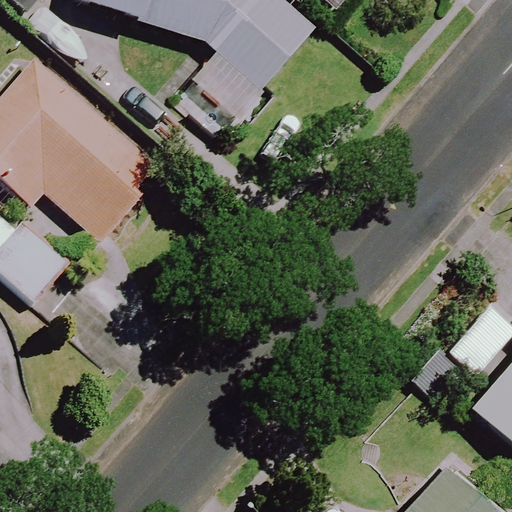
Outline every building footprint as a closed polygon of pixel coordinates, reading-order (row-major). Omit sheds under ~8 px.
[(38,0),(0,0),(0,7),(17,23),(38,0)] [(69,0),(67,10),(200,50),(255,99),(309,40),(264,0),(69,0)] [(307,0),(330,19),(346,0),(307,0)] [(157,178),(29,69),(0,102),(0,189),(26,212),(38,198),(97,249),(157,178)] [(63,272),(0,214),(0,284),(29,310),(63,272)] [(511,365),(465,419),(511,460),(511,365)] [(511,511),(511,509),(462,460),(411,511),(511,511)]
